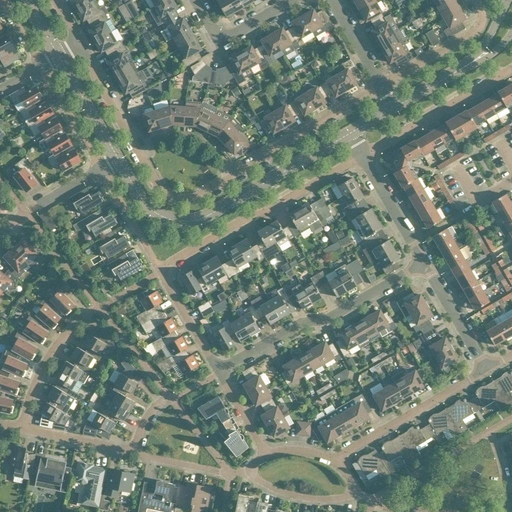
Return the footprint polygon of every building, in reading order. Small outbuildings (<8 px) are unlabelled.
[(71,0),(77,10),(93,1),(92,0),(71,0)] [(94,0),(93,1),(77,10),(83,21),(87,19),(90,24),(106,15),(109,13),(104,6),(100,8),(95,0),(94,0)] [(166,0),(156,7),(149,10),(155,20),(158,19),(161,24),(177,15),(174,10),(178,8),(172,0),(166,0)] [(226,16),(226,17),(236,11),(229,0),(212,0),(216,6),(219,5),(226,16)] [(229,0),(236,11),(245,6),(240,0),(229,0)] [(354,0),(360,11),(376,2),(374,0),(354,0)] [(450,0),(438,7),(444,18),(459,9),(454,0),(450,0)] [(381,13),(382,12),(376,2),(360,11),(366,22),(370,19),(373,24),(384,18),(381,13)] [(466,19),(459,9),(444,18),(450,28),(444,31),(449,38),(465,28),(461,22),(466,19)] [(321,12),(316,14),(314,10),(303,16),(312,32),(315,37),(325,31),(326,33),(333,28),(329,21),(322,10),(320,11),(321,12)] [(378,42),(394,33),(399,30),(390,14),(384,18),(373,24),(376,29),(372,31),(378,42)] [(106,15),(90,24),(93,29),(89,31),(95,42),(111,32),(116,29),(110,19),(109,20),(106,15)] [(177,15),(161,24),(164,30),(168,28),(174,38),(189,29),(183,18),(180,20),(177,16),(177,15)] [(290,30),(296,40),(301,38),(312,32),(303,16),(292,22),(295,27),(290,30)] [(272,34),(281,50),(285,56),(300,47),(296,40),(290,30),(285,32),(283,28),(272,34)] [(189,29),(174,38),(180,48),(195,39),(189,29)] [(384,52),(400,43),(403,41),(404,41),(398,31),(399,30),(394,33),(378,42),(384,52)] [(433,30),(426,34),(432,45),(435,46),(441,42),(433,30)] [(105,50),(108,55),(124,46),(121,40),(117,43),(111,32),(95,42),(101,52),(105,50)] [(264,45),(259,48),(265,59),(269,65),(276,61),(272,55),(281,50),(272,34),(261,41),(264,45)] [(0,56),(0,69),(17,59),(16,58),(17,54),(19,53),(10,38),(1,43),(0,44),(2,46),(2,47),(0,48),(0,56)] [(202,50),(195,39),(180,48),(186,58),(182,61),(186,67),(202,58),(202,57),(201,57),(198,52),(202,50)] [(403,41),(400,43),(384,52),(390,63),(394,61),(398,68),(413,58),(404,41),(403,41)] [(107,62),(113,73),(129,64),(124,55),(129,52),(125,45),(124,46),(108,55),(111,60),(107,62)] [(259,48),(254,51),(251,46),(241,52),(250,68),(258,63),(262,70),(268,67),(268,66),(269,65),(265,59),(259,48)] [(156,48),(151,51),(155,57),(160,54),(156,48)] [(250,68),(241,52),(230,59),(233,63),(228,66),(229,68),(234,77),(238,84),(246,80),(244,78),(241,73),(250,68)] [(337,75),(346,91),(357,84),(355,81),(361,77),(351,59),(342,64),(346,70),(337,75)] [(119,83),(135,74),(139,72),(133,61),(129,64),(113,73),(119,83)] [(191,68),(195,75),(203,66),(200,62),(191,68)] [(207,69),(203,66),(195,75),(193,76),(201,80),(207,69)] [(193,76),(192,80),(209,83),(212,71),(207,69),(201,80),(193,76)] [(227,69),(222,71),(225,83),(232,79),(227,69)] [(142,70),(139,72),(135,74),(119,83),(126,94),(129,92),(133,98),(149,89),(145,83),(148,81),(142,70)] [(217,72),(212,71),(209,83),(217,84),(217,72)] [(222,71),(217,72),(217,84),(226,85),(225,83),(222,71)] [(288,75),(279,81),(283,88),(290,83),(291,79),(288,75)] [(336,97),(346,91),(337,75),(327,81),(327,82),(322,85),(328,96),(333,93),(336,97)] [(511,84),(498,93),(498,94),(506,107),(507,108),(511,105),(511,84)] [(306,93),(315,109),(326,103),(323,98),(328,96),(322,85),(317,88),(317,87),(316,85),(314,85),(311,86),(309,86),(306,88),(304,89),(306,93)] [(22,101),(26,107),(32,104),(43,98),(41,96),(41,94),(40,92),(39,90),(37,89),(36,87),(25,94),(21,88),(9,95),(15,105),(22,101)] [(237,87),(231,90),(235,97),(241,94),(237,87)] [(249,88),(243,91),(246,97),(252,93),(249,88)] [(296,100),(291,103),(297,114),(302,111),(305,115),(315,109),(306,93),(304,89),(298,92),(301,96),(296,99),(296,100)] [(498,94),(488,100),(496,113),(506,107),(498,94)] [(279,99),(284,107),(275,112),(284,127),(295,121),(292,117),(297,114),(291,103),(286,95),(279,99)] [(488,100),(478,105),(486,119),(496,113),(488,100)] [(185,107),(184,125),(196,126),(196,127),(201,108),(202,103),(186,101),(185,107)] [(41,120),(53,113),(52,111),(51,109),(51,107),(49,105),(48,104),(47,102),(35,109),(32,104),(26,107),(21,110),(20,112),(30,128),(30,125),(36,122),(36,123),(41,120)] [(202,102),(202,103),(201,108),(196,127),(196,126),(207,131),(217,110),(217,109),(202,102)] [(476,125),(486,119),(478,105),(468,111),(476,125)] [(170,106),(155,111),(161,128),(172,124),(172,125),(170,106)] [(173,125),(173,124),(184,125),(185,107),(170,106),(172,125),(173,125)] [(149,132),(150,131),(161,128),(155,111),(154,111),(153,109),(151,108),(145,110),(144,112),(145,114),(144,114),(144,115),(133,118),(138,127),(141,125),(142,129),(148,127),(149,132)] [(217,136),(217,137),(228,122),(232,117),(217,110),(207,131),(217,136)] [(467,110),(456,117),(466,134),(477,127),(476,125),(468,111),(467,110)] [(284,127),(275,112),(267,116),(263,111),(256,115),(260,121),(266,132),(271,129),(274,133),(284,127)] [(446,123),(446,124),(454,137),(456,140),(466,134),(456,117),(446,123)] [(42,132),(45,138),(50,135),(51,136),(62,129),(61,127),(61,125),(60,123),(59,121),(57,120),(56,118),(44,125),(41,120),(36,123),(36,122),(30,125),(30,128),(35,137),(42,132)] [(234,128),(228,122),(217,137),(218,137),(223,142),(226,145),(239,133),(243,129),(239,124),(234,128)] [(454,137),(446,124),(436,130),(444,143),(454,137)] [(506,131),(504,127),(494,133),(496,137),(506,131)] [(436,130),(426,136),(434,149),(444,143),(436,130)] [(247,142),(239,133),(226,145),(234,154),(238,151),(242,155),(251,146),(247,142)] [(496,137),(494,133),(483,139),(486,143),(496,137)] [(50,135),(45,138),(40,141),(39,144),(44,153),(51,148),(54,154),(60,151),(60,152),(71,145),(70,143),(70,141),(69,139),(68,137),(66,136),(65,134),(54,141),(51,136),(50,135)] [(424,155),(434,149),(426,136),(416,142),(424,155)] [(398,158),(397,161),(413,165),(413,163),(420,164),(421,162),(419,159),(424,156),(424,155),(416,142),(415,141),(401,149),(402,152),(400,158),(398,158)] [(60,151),(54,154),(49,157),(48,160),(53,168),(60,164),(64,170),(81,161),(79,159),(79,157),(78,155),(77,153),(76,152),(74,150),(63,157),(60,152),(60,151)] [(463,151),(452,158),(454,161),(465,155),(463,151)] [(26,191),(28,190),(30,189),(32,188),(33,187),(34,185),(36,184),(28,173),(33,169),(24,158),(15,165),(20,172),(14,176),(26,191)] [(443,163),(442,163),(444,167),(454,161),(452,158),(448,160),(443,163)] [(404,187),(417,179),(418,178),(415,173),(418,172),(419,169),(412,167),(413,165),(397,161),(396,164),(399,165),(397,171),(394,173),(403,187),(404,187)] [(337,187),(342,195),(343,196),(358,188),(352,178),(337,187)] [(404,187),(410,197),(423,189),(417,179),(404,187)] [(447,190),(441,179),(437,181),(443,192),(447,190)] [(68,198),(72,205),(74,204),(77,209),(79,208),(83,214),(105,201),(99,191),(91,196),(89,195),(91,194),(87,187),(68,198)] [(348,214),(359,208),(355,202),(364,197),(358,188),(343,196),(348,206),(344,208),(348,214)] [(429,200),(423,189),(410,197),(416,208),(429,200)] [(453,200),(447,190),(443,192),(449,202),(453,200)] [(506,194),(492,202),(498,213),(511,205),(506,194)] [(322,198),(316,202),(321,210),(326,219),(332,215),(322,198)] [(416,208),(422,218),(435,210),(429,200),(416,208)] [(328,223),(326,219),(321,210),(315,214),(309,203),(299,208),(307,224),(310,228),(312,232),(328,223)] [(511,204),(511,205),(498,213),(504,223),(511,218),(511,204)] [(289,214),(294,223),(288,226),(295,237),(310,228),(307,224),(299,208),(289,214)] [(356,218),(361,228),(378,218),(372,208),(362,214),(359,208),(348,214),(351,221),(356,218)] [(104,216),(100,209),(81,220),(81,221),(73,225),(77,231),(86,226),(90,231),(92,230),(95,236),(117,223),(112,213),(103,218),(102,217),(104,216)] [(442,220),(435,210),(422,218),(428,228),(442,220)] [(378,218),(361,228),(357,230),(362,239),(366,246),(377,239),(373,234),(384,227),(378,218)] [(289,240),(295,237),(288,226),(283,229),(277,221),(268,226),(279,246),(289,241),(289,240)] [(257,244),(263,255),(265,257),(268,263),(277,258),(272,250),(279,246),(268,226),(258,232),(263,241),(257,244)] [(433,237),(439,247),(452,239),(446,229),(433,237)] [(104,237),(94,243),(98,249),(99,248),(103,253),(105,252),(108,258),(114,255),(123,250),(130,245),(125,236),(116,241),(115,239),(117,238),(113,232),(112,232),(105,237),(104,237)] [(237,244),(247,262),(257,257),(259,261),(265,257),(263,255),(257,244),(258,247),(254,250),(247,238),(237,244)] [(21,239),(12,247),(28,263),(31,267),(36,261),(44,254),(36,244),(31,249),(21,239)] [(377,239),(366,246),(367,247),(369,252),(375,261),(379,259),(394,250),(389,240),(380,245),(377,239)] [(452,239),(439,247),(445,258),(459,250),(452,239)] [(334,243),(332,245),(335,251),(342,247),(342,246),(338,241),(334,243)] [(228,264),(235,275),(241,272),(238,267),(247,262),(237,244),(227,250),(233,261),(228,264)] [(28,263),(12,247),(3,255),(11,264),(6,269),(17,279),(25,272),(22,268),(28,263)] [(394,250),(379,259),(380,260),(385,268),(383,269),(387,275),(399,268),(399,267),(396,262),(397,262),(400,260),(394,250)] [(445,258),(451,268),(465,260),(459,250),(445,258)] [(126,254),(124,255),(116,259),(107,265),(111,271),(112,270),(115,276),(118,274),(121,280),(143,267),(138,258),(129,263),(128,261),(130,260),(126,254)] [(207,262),(217,280),(227,274),(229,278),(235,275),(228,264),(223,267),(217,256),(207,262)] [(357,259),(351,263),(357,274),(364,270),(357,259)] [(451,268),(457,279),(471,271),(465,260),(451,268)] [(208,285),(217,280),(207,262),(197,268),(203,279),(198,282),(201,289),(204,293),(210,289),(208,285)] [(288,262),(281,267),(284,272),(291,268),(288,262)] [(344,265),(335,271),(338,276),(347,291),(357,286),(352,277),(357,274),(351,263),(345,266),(344,265)] [(503,270),(509,281),(511,279),(511,276),(507,268),(503,270)] [(0,272),(0,288),(2,290),(6,293),(8,290),(16,289),(15,282),(17,279),(6,269),(2,274),(0,272)] [(198,282),(191,271),(181,277),(191,295),(201,289),(198,282)] [(323,271),(316,275),(323,285),(328,282),(337,297),(347,291),(338,276),(329,281),(323,271)] [(463,289),(477,281),(471,271),(457,279),(463,289)] [(310,278),(313,282),(303,288),(312,303),(322,297),(317,289),(323,285),(316,275),(310,278)] [(265,277),(258,280),(261,285),(267,281),(265,277)] [(57,305),(56,305),(65,314),(67,315),(76,307),(66,297),(72,290),(64,280),(54,291),(57,294),(51,299),(57,305)] [(463,289),(469,300),(483,292),(477,281),(463,289)] [(290,288),(284,291),(285,293),(289,299),(292,304),(297,300),(302,309),(312,303),(303,288),(302,288),(299,282),(290,287),(290,288)] [(249,285),(243,289),(245,293),(251,289),(249,285)] [(270,301),(280,318),(290,313),(284,302),(289,299),(285,293),(282,288),(277,291),(279,295),(270,301)] [(136,316),(141,325),(164,312),(160,306),(159,307),(158,305),(163,302),(157,291),(150,295),(147,290),(143,293),(143,292),(137,295),(137,296),(136,296),(139,302),(140,301),(146,311),(136,316)] [(411,314),(426,305),(420,294),(416,297),(413,292),(402,298),(396,302),(405,317),(411,314)] [(469,300),(475,310),(489,302),(483,292),(469,300)] [(51,299),(48,295),(38,306),(42,309),(37,314),(37,315),(43,320),(42,320),(52,328),(54,329),(62,320),(51,311),(56,305),(57,305),(51,299)] [(250,302),(252,305),(259,316),(264,313),(270,324),(280,318),(270,301),(265,304),(260,296),(250,302)] [(198,307),(201,313),(212,306),(209,301),(198,307)] [(216,304),(212,306),(215,312),(216,313),(220,311),(216,304)] [(245,315),(240,318),(250,336),(260,330),(255,322),(253,319),(259,316),(252,305),(249,307),(247,309),(244,310),(243,313),(245,315)] [(435,328),(435,329),(431,323),(428,318),(433,316),(426,305),(411,314),(417,325),(413,327),(416,332),(421,330),(424,335),(419,338),(436,329),(435,328)] [(212,306),(201,313),(204,318),(215,312),(212,306)] [(380,310),(369,316),(378,332),(381,337),(382,338),(397,328),(394,322),(393,320),(387,311),(382,314),(380,310)] [(43,320),(37,315),(37,314),(33,311),(25,323),(28,325),(24,331),(30,336),(40,343),(43,344),(50,334),(38,326),(42,320),(43,320)] [(162,337),(152,343),(178,328),(172,317),(167,320),(166,318),(167,317),(164,312),(141,325),(146,333),(156,328),(162,337)] [(369,316),(359,322),(368,338),(371,343),(381,337),(378,332),(369,316)] [(224,327),(228,334),(234,331),(240,342),(250,336),(240,318),(231,323),(228,319),(221,323),(224,327)] [(497,326),(505,339),(511,335),(511,326),(508,319),(497,326)] [(359,322),(349,328),(358,344),(361,349),(371,343),(368,338),(359,322)] [(505,339),(497,326),(487,332),(495,345),(505,339)] [(228,334),(224,327),(209,336),(212,341),(217,338),(224,351),(234,345),(228,334)] [(32,360),(38,349),(26,343),(30,336),(24,331),(20,328),(13,341),(7,346),(8,346),(13,349),(20,353),(19,353),(30,359),(32,360)] [(157,365),(189,346),(183,336),(178,339),(176,337),(178,336),(175,331),(179,328),(178,328),(152,343),(157,352),(167,346),(172,356),(157,365)] [(336,342),(341,350),(342,353),(342,352),(344,356),(350,353),(348,350),(358,344),(349,328),(338,334),(341,339),(336,342)] [(83,342),(82,343),(84,344),(90,348),(100,354),(100,353),(104,348),(105,345),(106,344),(110,349),(111,348),(115,345),(116,345),(107,334),(103,329),(103,330),(97,334),(98,335),(95,337),(94,336),(89,334),(88,337),(87,337),(86,338),(85,339),(84,340),(83,342)] [(429,344),(436,357),(452,348),(445,338),(441,340),(435,329),(436,329),(419,338),(424,347),(429,344)] [(325,342),(315,348),(324,364),(334,357),(339,354),(333,343),(328,346),(325,342)] [(13,349),(8,346),(2,359),(6,361),(4,368),(3,368),(10,371),(22,376),(24,377),(29,366),(16,360),(19,353),(20,353),(13,349)] [(189,347),(189,346),(157,365),(163,373),(177,365),(183,375),(200,365),(194,354),(188,357),(187,355),(188,354),(185,349),(189,347)] [(98,360),(102,354),(100,353),(100,354),(90,348),(87,353),(77,347),(75,350),(73,352),(71,354),(70,356),(79,362),(91,369),(91,368),(88,367),(93,357),(98,360)] [(313,370),(324,364),(315,348),(304,354),(313,370)] [(436,357),(442,368),(440,369),(445,378),(459,370),(454,361),(458,359),(452,348),(436,357)] [(294,360),(303,376),(313,370),(304,354),(294,360)] [(126,369),(120,373),(115,383),(128,391),(127,391),(133,394),(134,391),(135,389),(136,386),(135,386),(137,383),(126,376),(135,369),(127,359),(121,363),(126,369)] [(292,382),(303,376),(294,360),(283,366),(286,370),(281,373),(287,384),(292,381),(292,382)] [(65,364),(65,363),(63,365),(62,366),(61,368),(59,370),(77,380),(84,384),(89,375),(88,374),(91,369),(79,362),(76,367),(66,361),(65,364)] [(10,371),(3,368),(4,368),(0,366),(0,389),(3,390),(15,394),(17,395),(21,383),(8,379),(10,371)] [(259,376),(259,375),(259,376),(253,366),(242,372),(248,382),(243,384),(250,395),(271,383),(265,374),(263,373),(259,376)] [(415,371),(404,377),(414,392),(424,386),(422,382),(427,379),(420,368),(415,371)] [(346,369),(333,375),(336,382),(350,376),(346,369)] [(57,377),(55,380),(57,381),(65,386),(62,391),(73,398),(75,399),(80,402),(83,396),(77,393),(83,384),(84,384),(77,380),(59,370),(58,372),(58,373),(57,375),(56,377),(57,377)] [(511,371),(510,372),(510,371),(507,372),(504,374),(502,376),(502,377),(494,382),(508,406),(511,403),(511,396),(510,392),(511,390),(511,371)] [(394,383),(403,398),(414,392),(404,377),(401,372),(391,378),(394,383)] [(477,396),(472,399),(479,410),(482,408),(495,401),(495,402),(500,410),(508,406),(494,382),(485,387),(485,386),(484,386),(483,386),(482,387),(480,387),(479,388),(478,389),(477,390),(476,391),(477,392),(475,393),(477,396)] [(118,393),(112,402),(131,412),(132,410),(133,407),(134,404),(133,404),(135,402),(125,396),(127,391),(128,391),(115,383),(115,384),(116,384),(113,390),(118,393)] [(271,383),(250,395),(256,406),(260,403),(263,408),(274,402),(271,397),(265,386),(271,383)] [(384,389),(393,404),(403,398),(394,383),(384,389)] [(49,393),(50,393),(48,396),(58,402),(55,407),(66,414),(75,399),(73,398),(62,391),(53,385),(51,388),(50,390),(49,393)] [(0,410),(10,413),(12,413),(15,401),(1,398),(3,390),(0,389),(0,410)] [(371,391),(366,394),(375,409),(380,406),(382,411),(393,404),(384,389),(373,395),(371,391)] [(367,414),(372,411),(362,394),(346,403),(359,424),(369,418),(367,414)] [(226,428),(236,422),(233,417),(231,417),(228,413),(227,414),(224,409),(225,408),(219,397),(198,408),(207,419),(212,416),(214,420),(216,420),(220,418),(222,423),(226,428)] [(463,419),(479,410),(472,399),(467,402),(465,398),(463,399),(460,399),(457,401),(454,404),(455,404),(447,409),(461,433),(468,429),(463,419)] [(44,410),(42,413),(53,420),(52,428),(64,431),(66,424),(70,416),(66,414),(55,407),(49,403),(47,402),(46,404),(45,406),(44,408),(44,410)] [(103,408),(99,413),(99,414),(111,420),(114,415),(124,421),(125,418),(126,418),(127,416),(129,414),(131,412),(112,402),(107,411),(103,408)] [(274,402),(263,408),(266,413),(262,415),(268,426),(283,417),(277,406),(277,407),(274,402)] [(348,430),(359,424),(346,403),(336,409),(348,430)] [(84,428),(83,435),(96,437),(96,434),(98,426),(109,433),(109,432),(110,430),(111,429),(111,430),(112,428),(113,427),(114,426),(115,424),(116,423),(113,421),(111,420),(99,414),(99,413),(98,413),(93,409),(87,419),(88,420),(88,421),(84,428)] [(336,409),(326,415),(338,436),(348,430),(336,409)] [(425,427),(432,438),(448,428),(453,438),(461,433),(447,409),(438,414),(438,413),(435,414),(432,416),(429,418),(430,419),(428,420),(430,424),(425,427)] [(319,441),(325,438),(327,442),(338,436),(326,415),(315,421),(313,430),(319,441)] [(283,417),(268,426),(274,437),(289,428),(283,417)] [(236,422),(226,428),(231,436),(225,441),(237,456),(248,447),(243,439),(242,440),(239,435),(240,434),(238,429),(239,428),(236,422)] [(421,456),(416,447),(432,438),(425,427),(420,429),(418,426),(416,427),(416,426),(413,427),(410,428),(407,431),(408,432),(400,436),(414,461),(421,456)] [(383,451),(378,454),(386,468),(387,468),(389,467),(387,463),(401,456),(406,465),(414,461),(400,436),(391,441),(387,441),(384,443),(382,446),(383,446),(381,447),(383,451)] [(27,453),(26,453),(27,448),(8,444),(7,451),(9,452),(11,468),(15,469),(14,476),(30,480),(33,466),(27,464),(27,461),(28,460),(27,453)] [(387,468),(386,468),(378,454),(376,450),(367,455),(364,455),(361,457),(359,460),(357,461),(363,470),(358,473),(362,480),(367,477),(366,476),(377,469),(382,479),(390,474),(387,468)] [(66,463),(60,462),(60,461),(41,457),(35,486),(36,484),(52,488),(52,490),(66,493),(69,477),(63,476),(66,463)] [(75,482),(88,485),(85,504),(98,506),(106,471),(92,468),(93,465),(79,462),(75,482)] [(105,494),(116,496),(118,497),(119,492),(122,490),(131,492),(131,490),(133,491),(135,483),(133,483),(135,474),(116,470),(115,477),(109,476),(105,494)] [(140,502),(138,511),(146,511),(147,508),(149,509),(152,506),(162,508),(164,511),(174,511),(175,511),(176,504),(171,503),(173,494),(175,484),(163,482),(162,481),(161,481),(160,481),(159,481),(157,481),(156,484),(154,493),(145,491),(142,492),(140,502)] [(180,486),(178,495),(176,504),(192,507),(191,510),(197,511),(201,511),(202,509),(206,510),(207,504),(209,494),(211,488),(207,487),(194,484),(194,488),(180,486)] [(255,511),(257,503),(249,501),(250,497),(250,496),(239,494),(235,511),(255,511)] [(257,503),(255,511),(275,511),(276,511),(267,509),(268,504),(269,504),(257,501),(257,503)]
